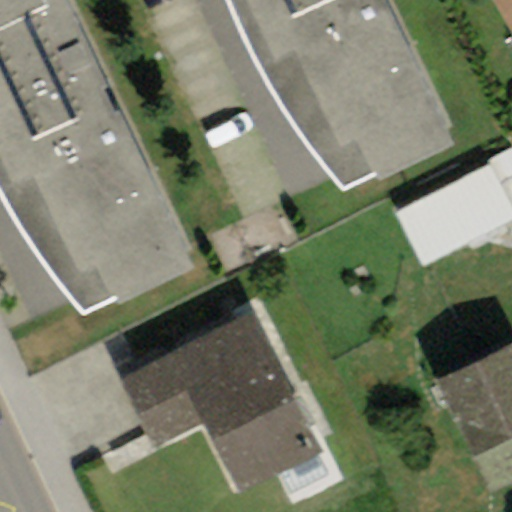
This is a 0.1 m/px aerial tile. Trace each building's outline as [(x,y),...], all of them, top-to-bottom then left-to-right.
[(81,307),(191,257),(66,0),(0,0),(0,194),(20,227),(49,270),(81,307)] [(342,188),(452,138),(384,0),(225,0),(230,12),(251,60),(280,108),(310,150),(342,188)] [(511,0),(492,0),(511,34),(511,0)] [(511,152),(393,214),(422,269),(511,223),(511,225),(511,152)] [(115,381),(148,450),(202,425),(231,485),(315,446),(253,315),(115,381)] [(511,344),(434,382),(488,495),(511,484),(511,344)]
